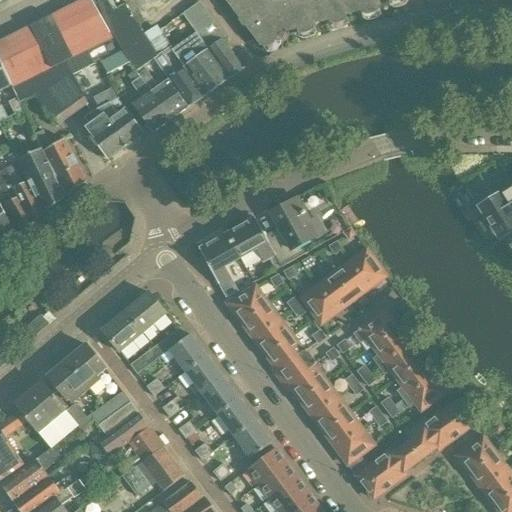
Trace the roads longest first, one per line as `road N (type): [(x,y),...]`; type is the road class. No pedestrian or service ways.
road 1 (residential): [(129,174),(230,95),(302,56),(432,23),(511,19)]
road 2 (tertiary): [(357,511),(162,254)]
road 3 (tertiary): [(162,254),(284,180),(391,143)]
road 4 (residential): [(230,511),(79,320)]
road 5 (residential): [(0,259),(79,197),(129,174)]
road 6 (tertiary): [(511,132),(391,143)]
